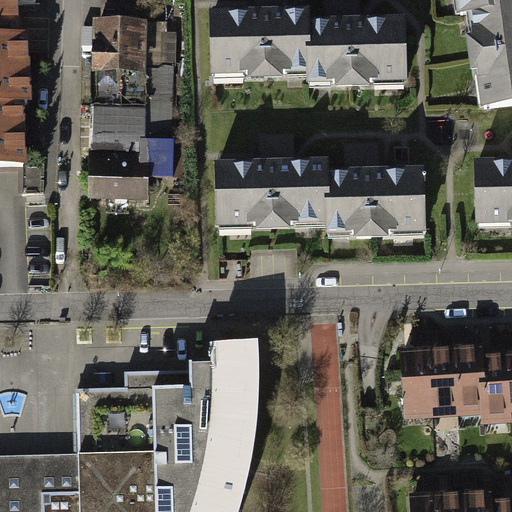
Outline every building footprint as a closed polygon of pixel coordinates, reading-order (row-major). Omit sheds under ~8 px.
[(0,0),(0,166),(29,165),(27,109),(36,109),(34,31),(22,32),(21,0),(29,0),(0,0)] [(511,0),(451,0),(453,15),(466,13),(476,108),(511,103),(511,0)] [(311,91),(409,89),(408,26),(311,28),(310,13),(212,15),(213,80),(310,77),(311,91)] [(174,27),(93,26),(91,133),(173,135),(174,27)] [(138,156),(91,156),(91,199),(147,199),(147,177),(174,177),(174,142),(138,142),(138,156)] [(336,158),(383,156),(383,143),(335,145),(336,158)] [(323,159),(213,161),(215,228),(318,226),(318,239),(422,236),(420,171),(324,174),(323,159)] [(511,166),(466,169),(469,233),(511,231),(511,166)] [(81,494),(44,496),(44,511),(241,511),(243,506),(259,430),(259,347),(209,350),(210,371),(124,371),(125,390),(76,392),(79,456),(81,494)] [(481,350),(397,355),(401,420),(482,415),(483,428),(511,426),(511,357),(481,359),(481,350)] [(44,511),(44,496),(81,494),(79,456),(0,458),(0,511),(44,511)] [(492,496),(416,500),(416,511),(511,511),(511,506),(492,507),(492,496)]
